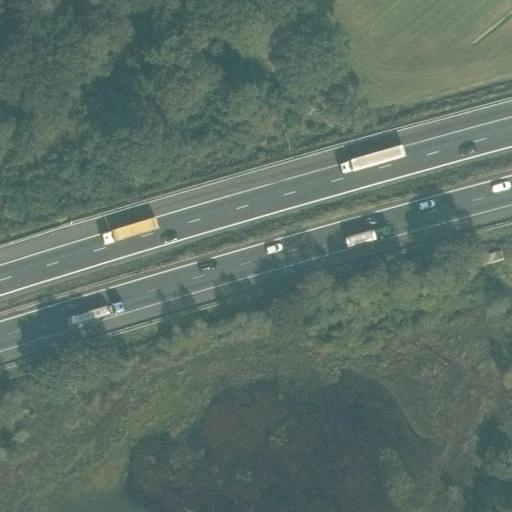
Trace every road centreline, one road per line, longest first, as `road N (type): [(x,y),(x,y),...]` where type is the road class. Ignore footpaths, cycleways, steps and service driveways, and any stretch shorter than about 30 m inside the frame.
road 1 (track): [(0,398),(436,265),(511,250)]
road 2 (motorway): [(511,131),(0,280)]
road 3 (motorway): [(0,337),(511,191)]
